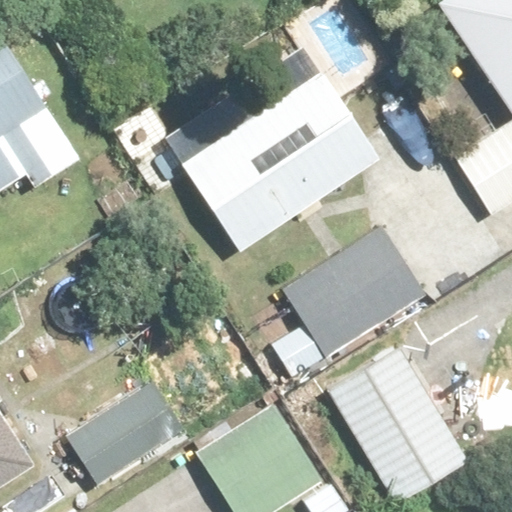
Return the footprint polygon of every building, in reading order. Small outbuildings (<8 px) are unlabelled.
[(511,0),(422,0),(493,107),(511,94),(511,0)] [(36,174),(64,158),(0,46),(0,179),(29,163),(36,174)] [(290,51),(156,137),(223,242),(357,156),(290,51)] [(511,117),(443,156),(475,213),(511,192),(511,117)] [(376,222),(270,285),(293,324),(267,339),(290,379),(422,300),(376,222)] [(391,344),(315,391),(382,499),(458,452),(391,344)] [(134,380),(47,437),(84,494),(171,437),(134,380)] [(259,400),(181,450),(220,511),(265,511),(312,482),(259,400)] [(0,421),(0,485),(29,467),(0,421)]
